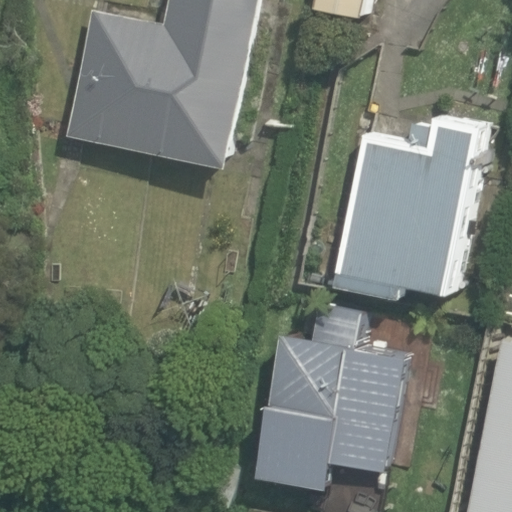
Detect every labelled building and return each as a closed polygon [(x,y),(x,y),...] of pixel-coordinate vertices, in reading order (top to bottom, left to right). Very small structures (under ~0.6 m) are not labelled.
[(81,139),(243,169),(274,0),(184,0),(179,27),(105,13),(81,139)] [(330,0),(329,12),(378,20),(381,0),(330,0)] [(351,274),(463,298),(498,133),(448,122),(447,130),(427,125),(422,147),(380,138),(351,274)] [(292,330),(272,470),(397,488),(416,351),(365,343),(370,313),(323,306),(319,334),(292,330)] [(511,446),(494,502),(511,508),(511,446)] [(237,505),(245,466),(219,461),(211,499),(237,505)]
